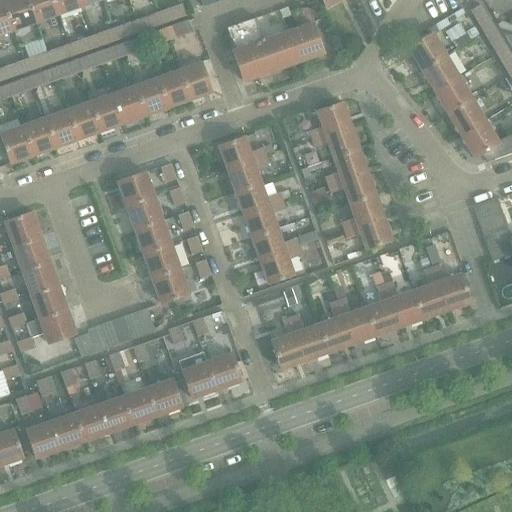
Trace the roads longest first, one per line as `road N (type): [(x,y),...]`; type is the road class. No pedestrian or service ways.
road 1 (tertiary): [(18,511),(511,339)]
road 2 (residential): [(0,202),(363,78)]
road 3 (residential): [(363,78),(384,91),(458,179),(478,183),(511,172)]
